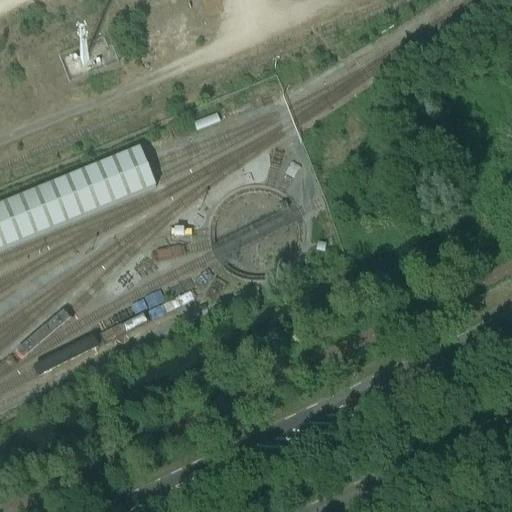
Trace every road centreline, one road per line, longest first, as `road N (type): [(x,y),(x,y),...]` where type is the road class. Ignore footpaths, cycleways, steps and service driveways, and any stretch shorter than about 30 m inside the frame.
road 1 (trunk): [(511,325),(122,511)]
road 2 (trunk): [(321,511),(511,425)]
